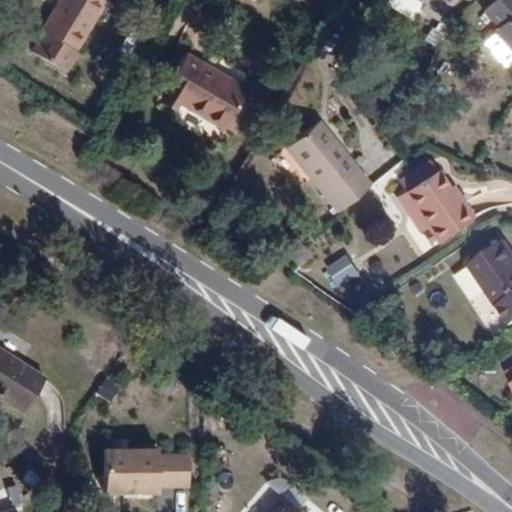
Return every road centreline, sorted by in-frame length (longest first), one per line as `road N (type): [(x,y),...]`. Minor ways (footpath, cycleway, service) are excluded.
road 1 (secondary): [(21,174),(304,384),(505,511)]
road 2 (secondary): [(511,494),(364,375),(21,174)]
